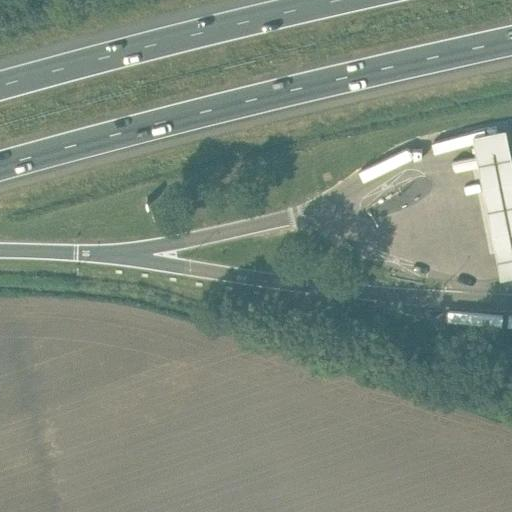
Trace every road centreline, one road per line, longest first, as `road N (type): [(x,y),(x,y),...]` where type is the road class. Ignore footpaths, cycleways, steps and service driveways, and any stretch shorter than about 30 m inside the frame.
road 1 (motorway): [(0,167),(511,39)]
road 2 (motorway): [(342,0),(0,86)]
road 3 (motorway): [(0,250),(125,255)]
